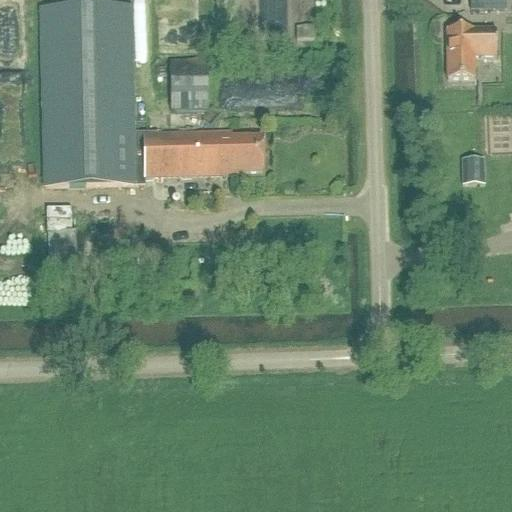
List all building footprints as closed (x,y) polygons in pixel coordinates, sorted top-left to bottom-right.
[(511,5),(503,6),(502,0),(468,0),(469,14),(503,13),(503,14),(511,13),(511,5)] [(135,137),(131,11),(38,13),(43,192),(144,190),(144,183),(244,181),(243,177),(262,176),(261,138),(230,139),(230,135),(158,136),(135,137)] [(183,23),(167,23),(168,58),(192,58),(191,44),(183,44),(183,23)] [(313,29),(295,30),(295,43),(314,42),(313,29)] [(471,33),(471,32),(444,33),(445,83),(472,82),(472,60),(494,59),(493,32),(471,33)] [(171,117),(208,117),(206,62),(170,62),(171,117)] [(461,189),(485,187),(483,162),(460,163),(461,189)] [(210,215),(210,187),(190,187),(190,215),(210,215)] [(47,210),(47,229),(71,229),(71,210),(47,210)] [(49,282),(49,301),(85,302),(85,283),(49,282)]
